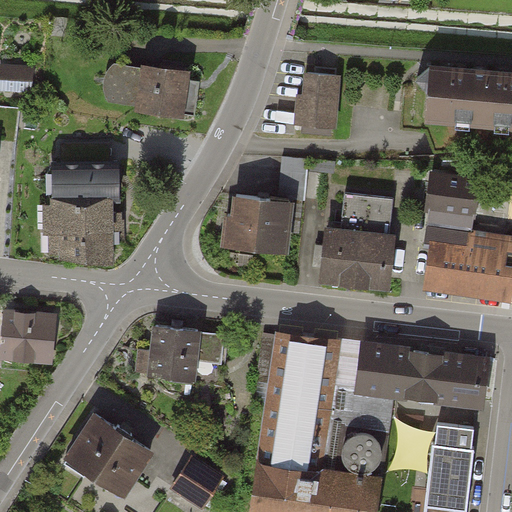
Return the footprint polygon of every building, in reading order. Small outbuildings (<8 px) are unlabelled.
[(196,115),(201,77),(188,75),(189,70),(116,59),(108,67),(105,78),(106,90),(110,98),(140,102),(139,106),(196,115)] [(413,119),(510,128),(511,109),(511,70),(418,62),(401,75),(416,90),(413,119)] [(29,91),(30,69),(7,67),(6,90),(29,91)] [(302,130),(335,132),(339,73),(303,71),(299,123),(303,123),(302,130)] [(65,227),(65,255),(113,260),(112,199),(120,198),(120,155),(111,155),(111,141),(61,141),(61,155),(54,155),(53,196),(48,196),(48,228),(65,227)] [(283,155),(280,196),(290,197),(304,198),(308,157),(283,155)] [(429,285),(511,297),(511,251),(468,245),(478,182),(433,176),(424,239),(435,241),(429,285)] [(327,221),(321,279),(389,286),(395,228),(390,228),(393,196),(344,190),(340,222),(327,221)] [(225,242),(285,248),(290,197),(280,196),(230,191),(225,242)] [(1,361),(53,365),(57,316),(5,312),(1,361)] [(227,333),(155,325),(153,352),(141,350),(139,370),(196,376),(198,358),(224,361),(227,333)] [(392,393),(359,389),(365,340),(279,328),(262,452),(382,468),(392,393)] [(483,406),(490,357),(365,340),(359,389),(392,393),(483,406)] [(114,485),(124,492),(153,449),(99,412),(65,461),(110,491),(114,485)] [(437,420),(426,511),(467,511),(478,425),(437,420)] [(375,511),(382,468),(262,452),(254,511),(375,511)] [(170,487),(200,506),(219,477),(189,457),(170,487)]
